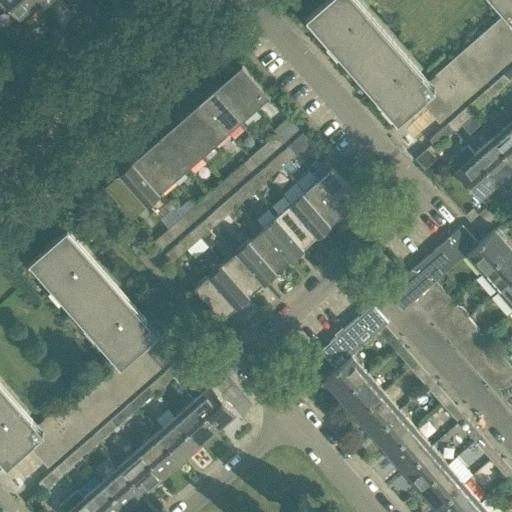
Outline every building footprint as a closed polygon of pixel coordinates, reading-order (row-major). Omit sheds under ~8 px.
[(5,0),(20,16),(20,15),(24,20),(42,4),(38,0),(5,0)] [(368,17),(352,0),(326,0),(308,16),(309,18),(311,16),(321,28),(324,26),(338,42),(368,17)] [(511,0),(502,0),(505,3),(502,6),(507,12),(511,17),(511,0)] [(444,98),(511,38),(511,17),(507,12),(429,80),(435,88),(444,98)] [(362,75),(394,47),(368,17),(338,42),(346,51),(344,53),(362,75)] [(3,27),(9,34),(16,28),(9,21),(3,27)] [(440,122),(511,58),(511,38),(444,98),(453,109),(439,121),(440,122)] [(420,77),(394,47),(362,75),(366,79),(368,77),(391,102),(388,105),(399,117),(397,118),(398,120),(435,88),(429,80),(424,74),(420,77)] [(256,107),(270,95),(243,63),(228,76),(256,107)] [(509,80),(511,78),(511,66),(503,74),(509,80)] [(491,97),(509,80),(503,74),(485,90),(491,97)] [(242,119),(256,107),(228,76),(214,88),(242,119)] [(229,131),(242,119),(214,88),(202,99),(229,131)] [(473,112),(491,97),(485,90),(467,106),(473,112)] [(215,143),(223,136),(229,131),(202,99),(188,112),(215,143)] [(455,128),(473,112),(467,106),(449,122),(455,128)] [(201,155),(215,143),(188,112),(174,124),(201,155)] [(285,140),(299,128),(292,120),(278,132),(285,140)] [(511,157),(511,120),(493,136),(511,157)] [(436,145),(454,129),(455,128),(449,122),(430,138),(436,145)] [(188,166),(201,155),(174,124),(161,135),(188,166)] [(271,152),(285,141),(285,140),(278,132),(264,144),(271,152)] [(296,153),(310,141),(303,133),(289,145),(296,153)] [(174,179),(188,166),(161,135),(147,147),(174,179)] [(500,179),(511,168),(511,157),(493,136),(475,152),(500,179)] [(258,164),(271,152),(264,144),(251,156),(258,164)] [(283,165),(296,153),(289,145),(275,157),(283,165)] [(161,190),(174,179),(147,147),(133,159),(161,190)] [(480,196),(500,179),(475,152),(456,169),(480,196)] [(244,176),(258,164),(251,156),(237,168),(244,176)] [(269,177),(283,165),(275,157),(262,169),(269,177)] [(147,202),(161,190),(133,159),(120,171),(147,202)] [(346,208),(360,197),(326,159),(312,171),(318,178),(346,208)] [(231,188),(244,176),(237,168),(223,180),(231,188)] [(256,188),(269,177),(262,169),(248,180),(256,188)] [(133,215),(140,209),(147,202),(120,171),(106,183),(133,215)] [(305,189),(333,220),(346,208),(318,178),(305,189)] [(217,199),(231,188),(223,180),(210,191),(217,199)] [(242,201),(256,188),(248,180),(234,193),(242,201)] [(319,232),(333,220),(305,189),(291,201),(319,232)] [(203,212),(217,199),(210,191),(210,192),(203,198),(196,204),(203,212)] [(229,212),(242,201),(234,193),(222,204),(229,212)] [(305,244),(319,232),(291,201),(282,209),(277,213),(305,244)] [(190,223),(203,212),(196,204),(183,215),(190,223)] [(215,224),(229,212),(222,204),(207,216),(215,224)] [(292,256),(305,244),(277,213),(264,225),(292,256)] [(176,235),(190,223),(183,215),(169,227),(176,235)] [(201,236),(215,224),(207,216),(194,228),(201,236)] [(404,308),(415,298),(437,279),(468,251),(479,242),(463,224),(388,290),(404,308)] [(278,268),(292,256),(264,225),(251,237),(278,268)] [(91,260),(66,232),(70,228),(69,226),(31,260),(32,261),(36,257),(47,270),(49,268),(64,284),(91,260)] [(162,248),(176,235),(169,227),(155,240),(162,248)] [(485,270),(511,246),(511,245),(496,227),(479,242),(468,251),(485,270)] [(188,248),(201,236),(194,228),(180,240),(188,248)] [(264,280),(278,268),(251,237),(237,249),(264,280)] [(173,261),(174,260),(188,248),(180,240),(166,253),(173,261)] [(501,288),(511,278),(511,246),(485,270),(501,288)] [(251,292),(264,280),(237,249),(223,261),(251,292)] [(88,316),(117,290),(91,260),(64,284),(71,293),(69,295),(88,316)] [(237,304),(251,292),(223,261),(210,273),(223,288),(237,304)] [(195,285),(223,317),(237,304),(223,288),(210,273),(195,285)] [(511,301),(511,278),(501,288),(511,301)] [(423,308),(445,288),(437,279),(415,298),(423,308)] [(431,317),(453,298),(445,288),(423,308),(431,317)] [(144,321),(117,290),(88,316),(92,321),(95,319),(116,344),(114,346),(124,358),(120,362),(66,410),(60,404),(38,424),(32,418),(29,420),(3,391),(0,393),(0,441),(3,444),(0,446),(11,458),(6,462),(8,464),(44,431),(63,452),(48,465),(49,466),(163,366),(162,365),(175,354),(164,342),(152,353),(144,344),(160,330),(159,329),(157,330),(147,318),(144,321)] [(439,326),(461,307),(453,298),(431,317),(439,326)] [(337,367),(352,354),(379,330),(385,324),(388,322),(373,304),(321,349),(337,367)] [(447,335),(469,316),(461,307),(439,326),(447,335)] [(455,345),(477,325),(469,316),(447,335),(455,345)] [(395,349),(402,344),(385,324),(379,330),(395,349)] [(463,353),(485,334),(477,325),(455,345),(463,353)] [(471,363),(493,343),(485,334),(463,353),(471,363)] [(479,372),(501,353),(493,343),(471,363),(479,372)] [(412,368),(418,362),(402,344),(395,349),(412,368)] [(173,376),(192,360),(186,353),(167,370),(173,376)] [(488,382),(509,362),(501,353),(479,372),(488,382)] [(369,373),(352,354),(337,367),(325,378),(342,397),(369,373)] [(428,386),(435,380),(418,362),(412,368),(428,386)] [(495,390),(511,374),(511,365),(509,362),(488,382),(495,390)] [(155,392),(173,376),(167,370),(149,386),(155,392)] [(358,415),(385,391),(369,373),(342,397),(358,415)] [(503,399),(511,391),(511,374),(495,390),(503,399)] [(444,404),(450,398),(435,380),(428,386),(444,404)] [(194,400),(218,428),(237,411),(213,383),(194,400)] [(137,408),(155,392),(149,386),(131,402),(137,408)] [(374,433),(401,410),(385,391),(358,415),(374,433)] [(511,409),(511,407),(511,391),(503,399),(511,409)] [(459,422),(466,416),(450,398),(444,404),(459,422)] [(200,443),(218,428),(194,400),(176,416),(200,443)] [(118,424),(137,408),(131,402),(113,418),(118,424)] [(390,451),(417,428),(401,410),(374,433),(390,451)] [(182,459),(200,443),(176,416),(157,432),(182,459)] [(476,441),(482,435),(466,416),(459,422),(476,441)] [(100,441),(118,424),(113,418),(94,434),(100,441)] [(405,469),(432,445),(417,428),(390,451),(405,469)] [(163,475),(182,459),(157,432),(139,448),(163,475)] [(82,456),(100,441),(94,434),(76,449),(82,456)] [(491,459),(498,453),(482,435),(476,441),(491,459)] [(422,488),(449,464),(432,445),(405,469),(422,488)] [(145,492),(163,475),(139,448),(120,464),(145,492)] [(64,472),(82,456),(76,449),(59,465),(64,472)] [(508,477),(511,473),(511,468),(498,453),(491,459),(508,477)] [(127,507),(145,492),(120,464),(103,480),(127,507)] [(437,506),(465,482),(449,464),(422,488),(437,506)] [(45,488),(63,472),(64,472),(59,465),(39,482),(45,488)] [(99,511),(121,511),(127,507),(103,480),(85,495),(99,511)] [(442,511),(467,511),(481,500),(465,482),(437,506),(442,511)] [(65,511),(99,511),(85,495),(78,488),(59,504),(65,511)] [(491,511),(481,500),(467,511),(491,511)]
